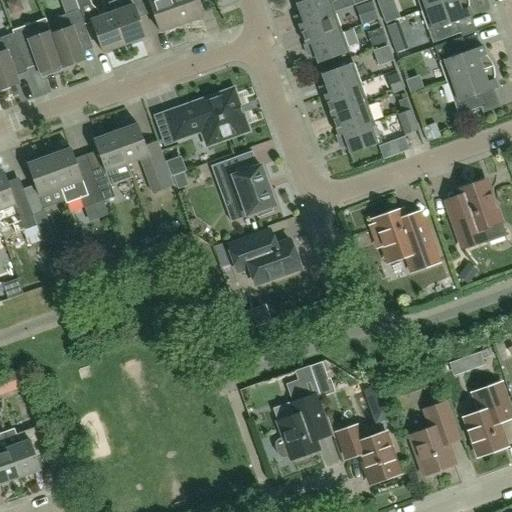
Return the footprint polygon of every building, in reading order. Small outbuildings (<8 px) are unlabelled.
[(118,0),(108,4),(111,13),(112,13),(124,46),(146,38),(135,9),(142,6),(140,0),(118,0)] [(140,0),(142,6),(150,3),(161,33),(182,25),(172,0),(140,0)] [(196,0),(172,0),(182,25),(203,18),(196,0)] [(298,26),(335,13),(332,2),(330,0),(306,0),(297,4),(301,14),(294,17),(298,26)] [(352,0),(338,0),(332,2),(335,13),(355,6),(352,0)] [(417,0),(421,11),(452,0),(417,0)] [(451,24),(472,17),(469,8),(469,4),(468,0),(452,0),(421,11),(433,43),(455,35),(451,24)] [(371,2),(357,7),(363,25),(377,20),(371,2)] [(51,32),(50,32),(63,68),(85,60),(76,36),(87,32),(79,10),(58,18),(62,31),(52,35),(51,32)] [(103,53),(124,46),(112,13),(111,13),(91,20),(103,53)] [(335,13),(298,26),(298,27),(300,26),(306,45),(304,45),(305,46),(342,32),(335,13)] [(45,19),(12,31),(21,55),(20,52),(32,48),(42,78),(64,70),(63,68),(50,32),(45,19)] [(385,28),(389,39),(402,35),(398,23),(385,28)] [(0,90),(19,84),(10,59),(21,55),(12,31),(13,34),(0,38),(0,90)] [(342,32),(305,46),(308,55),(314,53),(318,64),(350,53),(342,32)] [(434,48),(440,62),(447,83),(493,66),(491,62),(489,58),(486,55),(483,46),(462,54),(457,40),(434,48)] [(323,97),(361,83),(353,63),(322,74),(326,85),(320,88),(323,97)] [(493,66),(447,83),(459,115),(481,107),(477,96),(498,88),(495,80),(495,76),(495,71),(494,67),(493,66)] [(361,83),(323,97),(325,97),(332,116),(368,103),(361,83)] [(175,140),(202,131),(207,146),(249,131),(234,90),(166,114),(175,140)] [(398,102),(402,113),(410,111),(406,99),(398,102)] [(368,103),(332,116),(339,135),(337,136),(375,123),(368,103)] [(399,115),(398,115),(405,135),(406,135),(417,131),(418,130),(411,110),(410,111),(402,113),(399,115)] [(375,123),(337,136),(340,146),(347,143),(351,154),(382,143),(375,123)] [(127,164),(149,157),(138,124),(116,132),(127,164)] [(132,178),(127,164),(116,132),(94,140),(105,172),(110,186),(132,178)] [(404,137),(396,140),(401,153),(409,150),(404,137)] [(67,204),(81,199),(84,208),(103,202),(94,177),(83,181),(71,148),(49,156),(61,189),(67,204)] [(49,156),(27,164),(39,197),(61,189),(49,156)] [(163,158),(143,165),(153,194),(173,187),(163,158)] [(276,206),(261,166),(240,174),(234,158),(211,167),(221,193),(237,187),(247,216),(256,213),(258,218),(273,212),(272,208),(276,206)] [(94,177),(103,202),(114,197),(110,186),(105,172),(94,177)] [(5,173),(0,174),(0,223),(19,216),(24,231),(22,231),(28,246),(42,241),(33,216),(26,197),(15,201),(5,173)] [(462,249),(486,241),(487,244),(506,237),(501,223),(486,181),(459,190),(461,195),(445,201),(462,249)] [(147,201),(129,206),(132,217),(149,213),(147,201)] [(405,217),(402,211),(374,221),(375,225),(371,227),(378,248),(383,246),(389,263),(407,256),(412,272),(438,262),(420,212),(405,217)] [(43,244),(55,240),(45,212),(33,216),(42,241),(43,244)] [(256,285),(300,269),(296,257),(298,253),(295,246),(292,245),(290,241),(276,246),(271,230),(228,245),(238,272),(250,268),(256,285)] [(252,310),(237,316),(243,332),(258,326),(252,310)] [(298,372),(301,378),(302,384),(313,380),(309,368),(298,372)] [(507,447),(499,424),(510,420),(506,410),(497,385),(476,392),(483,412),(465,418),(478,457),(507,447)] [(277,422),(283,438),(279,439),(275,443),(275,448),(277,455),(280,457),(285,458),(289,456),(290,459),(319,449),(316,441),(329,437),(314,396),(293,403),(297,415),(277,422)] [(448,446),(459,441),(445,402),(424,410),(430,429),(409,436),(424,476),(455,465),(448,446)] [(37,458),(48,454),(38,426),(16,434),(19,444),(9,447),(4,432),(20,478),(41,470),(37,458)] [(370,485),(399,474),(385,433),(383,434),(379,429),(368,433),(368,439),(362,441),(356,426),(337,433),(346,459),(359,454),(370,485)] [(4,432),(0,433),(0,484),(20,478),(4,432)]
